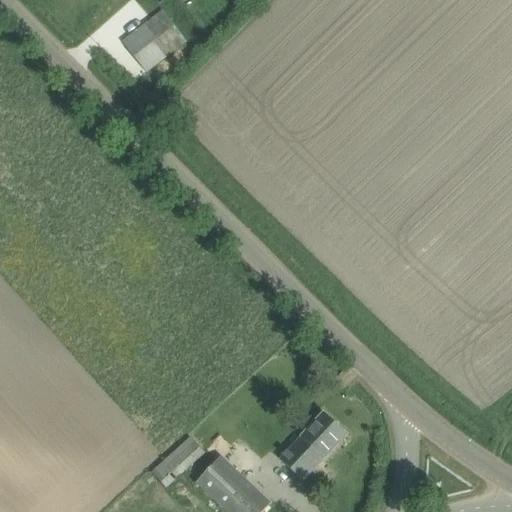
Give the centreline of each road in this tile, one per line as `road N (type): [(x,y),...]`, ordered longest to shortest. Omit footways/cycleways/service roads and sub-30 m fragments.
road 1 (tertiary): [(404,406),(8,0)]
road 2 (tertiary): [(511,482),(404,406)]
